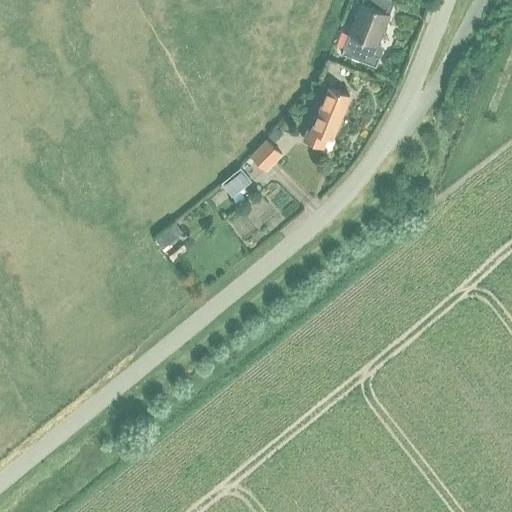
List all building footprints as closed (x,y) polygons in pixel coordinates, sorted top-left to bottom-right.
[(363,0),(343,52),(377,66),(381,56),(378,55),(382,46),(378,44),(390,13),(387,12),(391,0),(363,0)] [(332,138),(350,95),(330,86),(313,128),(310,127),(304,139),(323,147),(328,136),(332,138)] [(270,132),(277,142),(289,134),(282,124),(270,132)] [(267,139),(252,154),(240,167),(252,178),(264,166),(267,169),(282,153),(267,139)] [(176,222),(161,235),(167,242),(182,230),(176,222)]
